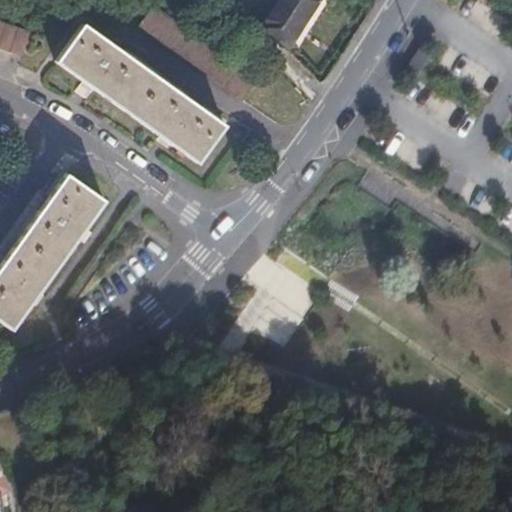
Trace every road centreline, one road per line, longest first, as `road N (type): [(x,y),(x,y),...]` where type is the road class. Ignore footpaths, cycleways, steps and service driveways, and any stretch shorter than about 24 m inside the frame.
road 1 (tertiary): [(401,0),(258,204),(218,239)]
road 2 (residential): [(0,387),(170,306),(218,239)]
road 3 (tertiary): [(218,239),(67,130),(0,95)]
road 4 (unknown): [(300,146),(85,0)]
road 5 (unknown): [(316,125),(239,0)]
